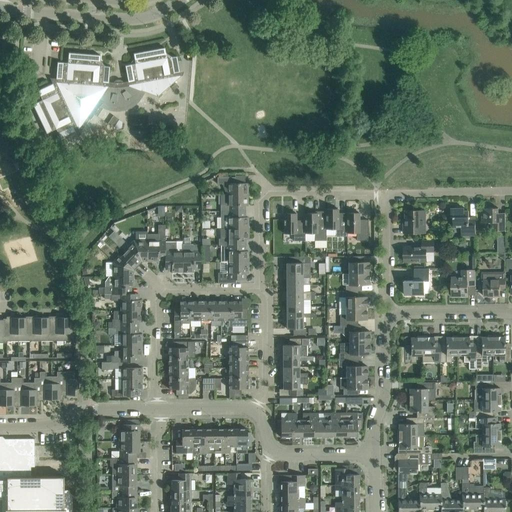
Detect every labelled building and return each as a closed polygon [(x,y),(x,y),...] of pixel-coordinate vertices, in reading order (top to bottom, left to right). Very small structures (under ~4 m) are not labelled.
[(42,100),(33,104),(47,133),(56,129),(59,135),(61,138),(65,136),(70,134),(79,130),(87,117),(90,119),(91,119),(94,114),(100,106),(103,101),(108,104),(117,105),(127,103),(135,97),(138,92),(139,90),(157,96),(157,97),(158,97),(158,96),(180,76),(178,61),(177,56),(172,57),(166,53),(165,48),(159,49),(139,53),(133,54),(135,64),(125,65),(128,81),(123,82),(122,81),(121,80),(120,80),(118,79),(117,80),(115,81),(114,81),(114,82),(109,82),(109,78),(110,66),(105,66),(100,60),(100,55),(69,53),(68,63),(61,63),(60,62),(57,62),(57,67),(56,78),(53,84),(38,91),(42,100)] [(113,116),(108,124),(113,127),(116,130),(121,127),(122,121),(118,119),(113,116)] [(227,194),(248,194),(248,183),(235,183),(235,177),(217,177),(217,184),(222,184),(226,193),(227,193),(227,194)] [(221,211),(236,211),(245,211),(245,205),(248,205),(248,194),(227,194),(227,205),(220,205),(221,211)] [(476,235),(475,230),(475,220),(469,220),(469,211),(464,211),(464,208),(451,208),(451,217),(453,217),(453,227),(461,227),(461,236),(476,235)] [(506,231),(505,223),(505,213),(499,213),(499,208),(482,208),(482,218),(482,223),(491,223),(491,231),(506,231)] [(346,229),(346,217),(338,217),(338,209),(325,209),(325,214),(326,229),(336,229),(336,237),(347,237),(347,229),(346,229)] [(406,210),(406,225),(404,225),(404,233),(425,233),(425,210),(406,210)] [(236,211),(221,211),(221,212),(221,216),(221,218),(221,228),(248,228),(248,217),(245,217),(245,211),(236,211)] [(305,233),(305,222),(297,222),(297,213),(283,213),(284,234),(294,233),(294,241),(304,241),(305,241),(305,233)] [(305,213),(304,213),(305,222),(305,233),(305,241),(315,241),(326,241),(326,229),(325,214),(317,214),(317,213),(305,213)] [(357,240),(358,240),(368,240),(368,220),(367,220),(368,221),(360,221),(359,213),(346,213),(346,217),(346,229),(347,229),(357,229),(357,240)] [(165,259),(165,242),(165,224),(160,224),(160,232),(161,232),(161,236),(158,236),(158,234),(148,234),(148,261),(159,261),(159,259),(165,259)] [(245,245),(245,239),(248,239),(248,228),(221,228),(221,239),(219,239),(219,245),(245,245)] [(120,247),(126,241),(116,230),(109,236),(120,247)] [(128,249),(124,253),(138,266),(142,261),(148,261),(148,234),(147,234),(147,232),(136,232),(136,234),(136,241),(133,241),(127,247),(128,249)] [(404,261),(414,261),(427,261),(427,252),(434,252),(434,240),(422,240),(422,246),(404,246),(404,261)] [(176,242),(165,242),(165,259),(165,270),(172,270),(172,272),(183,272),(182,245),(182,242),(176,242)] [(200,245),(182,245),(183,272),(194,272),(194,269),(200,269),(200,260),(200,250),(200,245)] [(248,262),(248,251),(245,251),(245,245),(219,245),(216,245),(216,251),(221,250),(221,252),(223,252),(223,262),(228,261),(228,262),(248,262)] [(133,270),(138,266),(124,253),(120,257),(119,256),(112,262),(113,276),(133,276),(133,270)] [(348,274),(369,274),(369,262),(358,262),(358,256),(345,256),(345,263),(348,263),(348,274)] [(310,274),(310,257),(293,257),(293,263),(286,263),(286,270),(283,270),(283,274),(310,274)] [(248,273),(248,262),(228,262),(228,273),(218,273),(218,279),(246,279),(246,273),(248,273)] [(430,268),(414,268),(414,280),(404,280),(405,295),(425,294),(425,281),(430,281),(430,268)] [(452,283),(447,283),(447,291),(452,291),(452,296),(468,296),(468,285),(476,285),(476,275),(476,269),(473,269),(462,269),(462,277),(452,277),(452,283)] [(484,275),(481,275),(482,289),(484,289),(484,296),(500,296),(500,290),(506,290),(506,280),(506,272),(499,272),(499,275),(484,275)] [(310,274),(283,274),(283,279),(286,279),(287,285),(303,285),(303,279),(310,278),(310,274)] [(343,291),(339,291),(339,292),(355,291),(358,291),(358,285),(370,285),(369,274),(348,274),(348,276),(348,285),(345,285),(345,291),(343,291)] [(133,276),(113,276),(109,276),(105,282),(105,287),(104,287),(104,294),(121,294),(131,294),(131,287),(133,287),(133,276)] [(314,292),(310,292),(303,292),(303,285),(287,285),(287,292),(283,292),(284,296),(314,296),(314,292)] [(355,291),(339,292),(339,297),(343,297),(346,297),(346,308),(367,308),(367,297),(356,297),(355,291)] [(104,299),(111,299),(111,301),(121,301),(121,311),(142,311),(141,300),(139,300),(139,294),(131,294),(121,294),(104,294),(104,299)] [(310,300),(314,300),(314,296),(284,296),(284,300),(287,300),(287,307),(303,307),(303,300),(310,300)] [(191,323),(191,320),(190,301),(180,301),(180,309),(174,309),(174,321),(174,338),(181,338),(180,323),(191,323)] [(191,320),(201,320),(201,301),(190,301),(191,320)] [(201,320),(211,320),(211,301),(201,301),(201,320)] [(221,320),(221,301),(211,301),(211,320),(211,326),(221,326),(221,320)] [(231,327),(231,326),(231,301),(221,301),(221,320),(228,320),(229,327),(231,327)] [(247,326),(247,320),(248,320),(248,308),(242,308),(242,301),(231,301),(231,326),(247,326)] [(314,317),(314,313),(303,313),(303,307),(287,307),(287,313),(284,313),(284,318),(303,317),(310,317),(314,317)] [(367,320),(367,308),(346,308),(339,309),(339,315),(340,315),(340,326),(343,326),(356,326),(356,325),(356,320),(367,320)] [(108,322),(108,328),(139,328),(139,322),(142,322),(142,311),(121,311),(114,311),(114,319),(112,319),(112,322),(108,322)] [(52,341),(64,341),(64,317),(56,318),(56,319),(52,319),(52,341)] [(64,341),(66,341),(76,341),(75,319),(71,319),(71,317),(64,317),(64,341)] [(293,335),(303,335),(306,335),(306,329),(303,329),(303,317),(284,318),(284,322),(287,322),(287,329),(293,329),(293,335)] [(6,341),(7,341),(18,341),(18,318),(10,318),(10,319),(6,319),(6,321),(6,341)] [(30,341),(30,319),(26,319),(26,318),(18,318),(18,341),(30,341)] [(30,341),(41,341),(41,318),(33,318),(33,319),(30,319),(30,341)] [(52,341),(52,319),(49,319),(49,318),(41,318),(41,341),(52,341)] [(359,332),(359,325),(356,325),(356,326),(343,326),(343,334),(345,336),(349,336),(349,343),(370,343),(370,331),(359,332)] [(108,328),(108,335),(121,334),(121,345),(142,345),(142,334),(139,334),(139,328),(108,328)] [(411,347),(404,347),(404,363),(414,362),(416,362),(416,355),(422,355),(422,336),(417,336),(417,338),(410,338),(411,347)] [(427,336),(422,336),(422,355),(422,362),(428,362),(440,362),(440,347),(434,347),(434,337),(428,337),(427,336)] [(446,347),(440,347),(440,362),(451,362),(451,355),(458,355),(458,336),(452,336),(452,337),(446,337),(446,347)] [(463,336),(458,336),(458,355),(464,355),(464,362),(469,362),(469,369),(475,369),(475,347),(469,347),(469,337),(464,337),(463,336)] [(481,347),(475,347),(475,369),(482,369),(482,362),(487,362),(487,355),(493,355),(493,336),(487,336),(487,337),(481,337),(481,347)] [(499,336),(493,336),(493,355),(499,355),(499,362),(501,362),(511,362),(511,347),(505,347),(505,337),(499,337),(499,336)] [(299,356),(307,356),(306,345),(309,345),(309,339),(289,339),(289,345),(283,345),(283,352),(280,352),(280,356),(299,356)] [(188,358),(195,358),(195,341),(188,341),(176,342),(176,348),(169,348),(169,358),(188,358)] [(248,341),(236,341),(229,341),(229,357),(248,358),(248,341)] [(356,360),(359,360),(359,354),(370,354),(370,343),(349,343),(349,354),(339,354),(339,360),(356,360)] [(142,345),(121,345),(121,351),(114,351),(114,355),(111,356),(107,356),(107,362),(111,362),(130,362),(139,362),(139,356),(142,356),(142,345)] [(299,356),(280,356),(280,367),(299,367),(299,361),(313,360),(313,356),(307,356),(299,356)] [(248,368),(248,358),(229,357),(229,368),(248,368)] [(169,368),(188,368),(188,358),(169,358),(169,368)] [(339,360),(339,366),(341,366),(341,367),(343,370),(346,372),(346,377),(367,377),(367,366),(356,366),(356,360),(339,360)] [(142,379),(142,368),(130,368),(130,362),(111,362),(107,362),(102,363),(102,370),(113,370),(115,369),(115,379),(142,379)] [(66,372),(62,372),(62,367),(58,367),(58,372),(57,372),(57,376),(54,376),(54,399),(59,399),(59,398),(63,398),(63,394),(66,394),(66,372)] [(299,367),(280,367),(280,371),(280,374),(280,378),(307,378),(307,374),(299,374),(299,367)] [(169,378),(195,378),(195,368),(188,368),(169,368),(169,378)] [(229,378),(248,378),(248,368),(229,368),(229,378)] [(42,398),(42,372),(40,372),(40,378),(34,378),(34,382),(30,382),(30,406),(36,406),(36,404),(40,404),(40,398),(42,398)] [(54,399),(54,376),(46,376),(46,372),(42,372),(42,398),(44,398),(44,400),(54,399)] [(66,372),(66,394),(67,394),(67,395),(75,395),(75,389),(78,389),(78,379),(75,379),(75,372),(66,372)] [(346,395),(356,395),(356,389),(367,389),(367,377),(341,377),(340,377),(340,389),(343,389),(343,395),(346,395)] [(14,404),(18,404),(18,378),(11,378),(11,383),(6,383),(7,406),(14,406),(14,404)] [(30,406),(30,382),(23,382),(23,378),(18,378),(18,404),(21,404),(21,406),(30,406)] [(169,378),(169,389),(176,389),(176,395),(178,395),(178,398),(188,398),(188,394),(191,394),(195,389),(195,378),(169,378)] [(248,388),(248,378),(229,378),(229,398),(241,397),(241,388),(248,388)] [(307,378),(280,378),(280,382),(283,382),(283,389),(290,389),(290,395),(300,395),(302,395),(302,389),(299,389),(299,384),(302,384),(307,384),(307,378)] [(139,396),(139,390),(142,390),(142,379),(115,379),(115,389),(112,390),(112,396),(139,396)] [(409,395),(408,395),(408,401),(427,400),(427,394),(434,394),(434,382),(429,382),(419,382),(419,389),(409,389),(409,395)] [(500,388),(490,388),(490,382),(482,382),(476,382),(475,382),(475,393),(475,399),(474,400),(500,400),(500,388)] [(427,400),(408,401),(408,405),(410,406),(410,412),(419,412),(419,418),(424,418),(434,418),(434,406),(427,406),(427,400)] [(474,400),(474,411),(475,411),(475,418),(490,417),(490,411),(500,411),(500,400),(474,400)] [(281,437),(292,437),(292,413),(287,413),(287,420),(281,420),(278,420),(278,432),(281,431),(281,437)] [(303,437),(303,420),(297,420),(297,413),(292,413),(292,437),(303,437)] [(314,437),(314,413),(303,413),(303,420),(303,437),(314,437)] [(325,437),(324,420),(318,420),(318,413),(314,413),(314,437),(325,437)] [(325,437),(335,437),(335,413),(324,413),(324,420),(325,437)] [(335,437),(346,437),(346,413),(335,413),(335,437)] [(360,420),(357,420),(357,413),(346,413),(346,437),(357,437),(357,431),(360,431),(360,420)] [(490,417),(475,418),(475,429),(482,429),(482,435),(500,435),(500,423),(497,423),(497,417),(490,417)] [(399,430),(398,431),(398,436),(417,436),(417,429),(424,429),(424,418),(419,418),(408,418),(406,418),(406,424),(399,424),(399,430)] [(123,430),(119,430),(119,442),(138,441),(140,441),(140,435),(138,435),(138,430),(140,430),(140,424),(139,424),(139,420),(124,420),(124,424),(123,424),(123,430)] [(182,441),(176,441),(176,453),(187,453),(193,453),(193,429),(193,426),(189,428),(189,429),(182,430),(182,441)] [(199,453),(204,453),(204,429),(193,429),(193,453),(199,453)] [(209,453),(215,453),(214,429),(204,429),(204,453),(209,453)] [(215,453),(225,453),(225,429),(214,429),(215,453)] [(230,452),(236,452),(236,429),(225,429),(225,453),(230,453),(230,452)] [(247,429),(236,429),(236,452),(236,453),(242,453),(247,453),(247,446),(251,446),(251,442),(251,432),(247,432),(247,429)] [(500,447),(500,435),(482,435),(475,435),(475,441),(474,441),(474,453),(492,453),(491,447),(500,447)] [(0,476),(31,477),(31,467),(35,467),(34,439),(5,439),(2,436),(0,436),(0,476)] [(417,436),(398,436),(398,441),(399,441),(399,447),(408,447),(409,453),(409,454),(419,454),(424,454),(424,436),(417,436)] [(119,451),(111,451),(111,458),(119,458),(137,458),(137,452),(138,452),(138,448),(140,448),(140,441),(138,441),(119,442),(119,451)] [(419,454),(409,454),(409,453),(398,454),(394,456),(395,471),(398,471),(398,486),(405,486),(405,473),(418,473),(417,460),(419,460),(419,454)] [(111,458),(110,459),(110,465),(112,467),(112,475),(135,475),(136,474),(136,468),(135,468),(135,464),(137,464),(137,458),(119,458),(111,458)] [(483,469),(486,469),(496,469),(496,459),(483,459),(483,469)] [(352,468),(335,468),(335,475),(335,481),(335,485),(359,485),(359,474),(352,474),(352,468)] [(172,485),(170,485),(170,491),(172,491),(191,491),(191,473),(179,473),(179,480),(172,480),(172,485)] [(234,490),(251,490),(251,479),(240,479),(240,473),(227,473),(227,484),(234,484),(234,490)] [(135,475),(112,475),(112,491),(137,491),(137,485),(135,485),(135,481),(137,481),(136,474),(135,475)] [(305,487),(305,485),(305,475),(292,475),(292,481),(281,481),(281,493),(298,493),(298,487),(305,487)] [(64,490),(64,481),(64,476),(31,477),(0,476),(0,511),(72,511),(72,499),(74,497),(69,492),(69,490),(64,490)] [(474,484),(469,484),(469,482),(462,482),(462,499),(462,509),(463,509),(483,509),(483,487),(483,485),(474,486),(474,484)] [(441,509),(441,495),(427,495),(427,483),(419,483),(419,500),(420,509),(441,509)] [(462,499),(451,500),(447,483),(440,483),(441,495),(441,509),(440,511),(462,511),(463,509),(462,509),(462,499)] [(342,496),(359,496),(359,485),(335,485),(335,490),(342,490),(342,496)] [(419,500),(405,500),(405,486),(398,486),(398,511),(420,511),(420,509),(419,500)] [(483,487),(483,509),(483,511),(505,511),(505,499),(488,499),(488,493),(491,493),(491,487),(483,487)] [(227,501),(251,501),(251,490),(234,490),(234,496),(227,496),(227,501)] [(137,491),(112,491),(112,498),(116,498),(116,507),(135,508),(136,508),(136,502),(135,502),(135,497),(137,497),(137,491)] [(172,491),(170,491),(170,497),(172,497),(172,502),(191,501),(191,491),(172,491)] [(281,504),(305,503),(305,499),(298,499),(298,493),(281,493),(281,504)] [(335,507),(359,507),(359,496),(342,496),(342,502),(335,502),(335,507)] [(172,507),(170,507),(170,511),(190,511),(191,501),(172,502),(172,507)] [(234,511),(251,511),(251,501),(227,501),(227,506),(234,506),(234,511)] [(280,511),(298,511),(298,508),(305,508),(305,503),(281,504),(280,511)]
